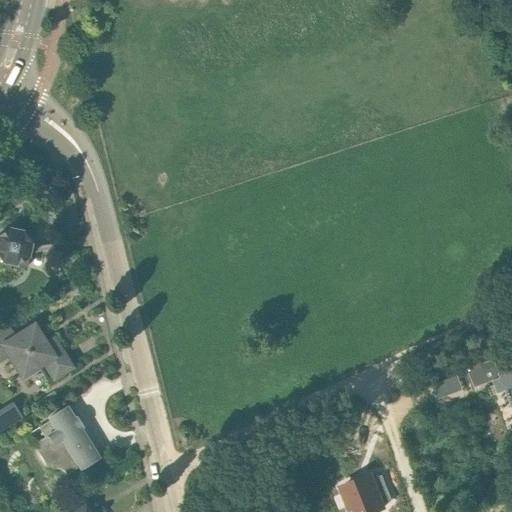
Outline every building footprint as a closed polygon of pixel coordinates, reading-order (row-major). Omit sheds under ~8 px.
[(26,267),(31,243),(23,231),(9,228),(0,233),(0,263),(3,262),(26,267)] [(47,348),(39,335),(33,326),(16,337),(11,329),(0,336),(0,357),(8,353),(22,375),(44,361),(54,376),(70,367),(55,342),(47,348)] [(493,360),(468,369),(475,388),(493,381),(497,393),(505,391),(511,409),(511,368),(499,374),(493,360)] [(0,428),(20,416),(11,401),(0,408),(0,428)] [(81,468),(98,458),(79,427),(77,428),(73,421),(75,420),(66,407),(49,418),(50,419),(39,427),(45,437),(33,444),(49,470),(55,468),(60,469),(64,471),(67,474),(80,466),(81,468)] [(372,476),(343,488),(352,511),(380,511),(385,510),(382,503),(389,500),(380,478),(374,480),(372,476)]
